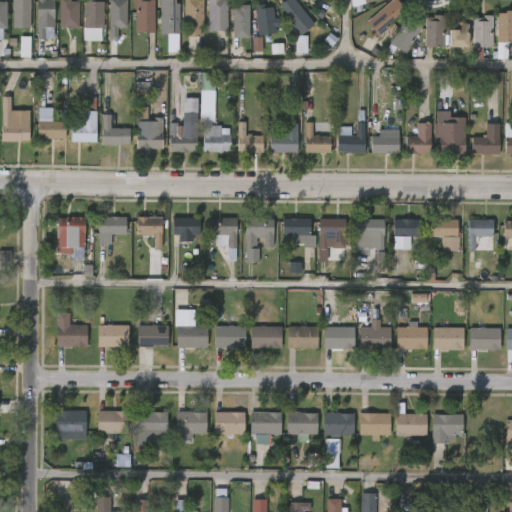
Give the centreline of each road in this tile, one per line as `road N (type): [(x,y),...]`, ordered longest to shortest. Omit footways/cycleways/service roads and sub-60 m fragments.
road 1 (tertiary): [(0,180),(511,186)]
road 2 (residential): [(35,381),(511,384)]
road 3 (residential): [(33,511),(37,180)]
